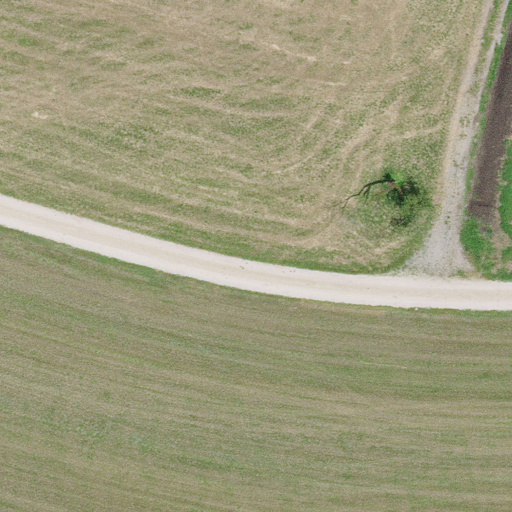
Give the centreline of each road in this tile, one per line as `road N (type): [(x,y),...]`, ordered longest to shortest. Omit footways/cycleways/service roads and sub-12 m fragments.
road 1 (track): [(0,212),(274,282),(511,296)]
road 2 (track): [(438,294),(444,199),(497,0)]
